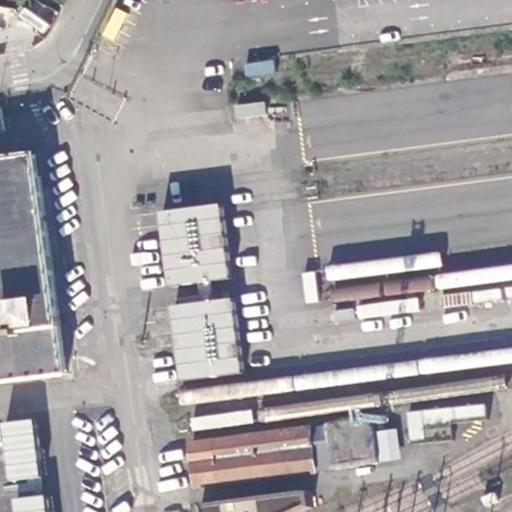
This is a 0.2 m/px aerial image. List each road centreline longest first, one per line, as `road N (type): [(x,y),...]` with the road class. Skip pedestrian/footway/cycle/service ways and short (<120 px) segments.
road 1 (unknown): [(152,48),(511,9)]
road 2 (residential): [(87,0),(59,52),(0,73)]
